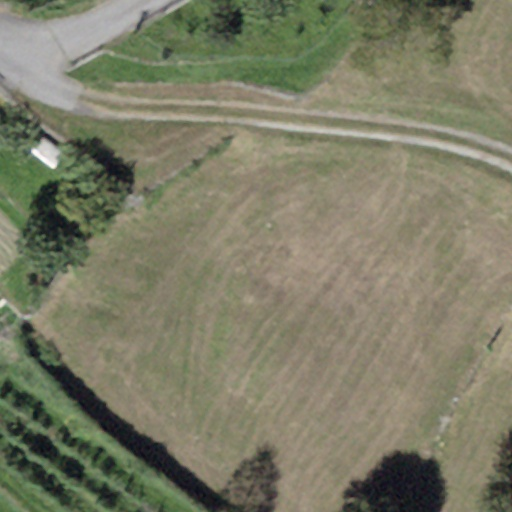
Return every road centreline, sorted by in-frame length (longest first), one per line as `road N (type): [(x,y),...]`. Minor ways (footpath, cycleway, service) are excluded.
road 1 (track): [(5,71),(64,110),(460,141),(511,170)]
road 2 (track): [(0,65),(5,71),(133,0)]
